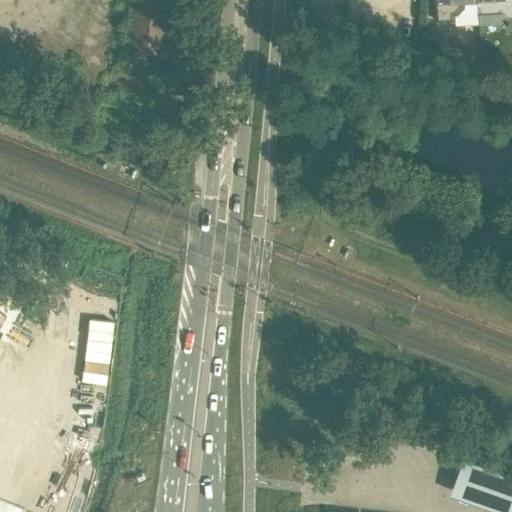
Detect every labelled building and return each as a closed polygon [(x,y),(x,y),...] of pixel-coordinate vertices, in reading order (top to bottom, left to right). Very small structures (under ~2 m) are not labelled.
[(197,114),(206,3),(170,0),(130,0),(127,51),(128,51),(133,52),(133,57),(145,58),(145,51),(149,52),(147,73),(162,74),(160,111),(197,114)] [(436,0),(438,21),(454,20),(454,14),(458,14),(464,7),(464,2),(477,1),(476,0),(436,0)] [(511,0),(476,0),(477,1),(477,12),(502,10),(502,15),(511,14),(511,0)] [(423,25),(417,43),(435,49),(441,31),(423,25)] [(337,138),(338,128),(328,127),(327,137),(337,138)] [(511,511),(511,474),(463,458),(450,495),(500,511),(511,511)]
